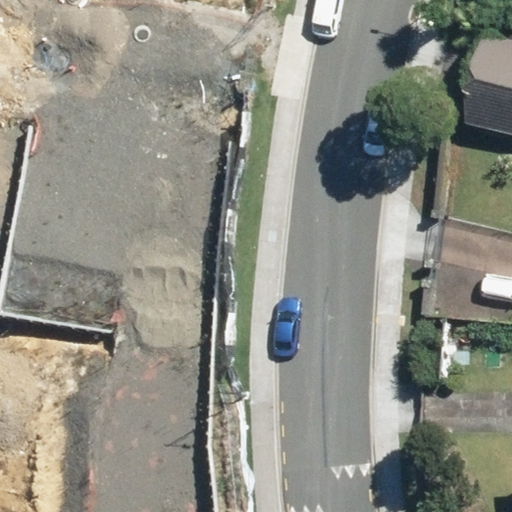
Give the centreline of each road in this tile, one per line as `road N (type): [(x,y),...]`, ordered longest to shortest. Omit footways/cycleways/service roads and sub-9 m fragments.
road 1 (residential): [(362,79),(333,255),(335,511)]
road 2 (residential): [(362,79),(0,17)]
